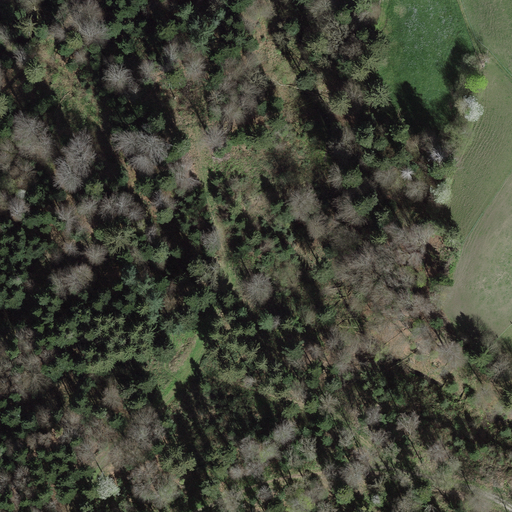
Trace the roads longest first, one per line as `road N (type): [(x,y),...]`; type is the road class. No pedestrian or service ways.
road 1 (track): [(511,509),(481,488),(388,464),(308,401),(248,291),(212,192),(197,125),(208,23)]
road 2 (track): [(308,401),(192,361),(144,272),(77,216),(56,209),(0,213)]
road 3 (track): [(75,511),(89,470),(185,375),(205,333),(228,236)]
road 4 (track): [(265,0),(280,115),(315,221)]
road 5 (track): [(388,464),(292,474),(189,511)]
road 6 (track): [(113,243),(68,254),(48,271),(0,348)]
road 7 (track): [(0,88),(95,0)]
